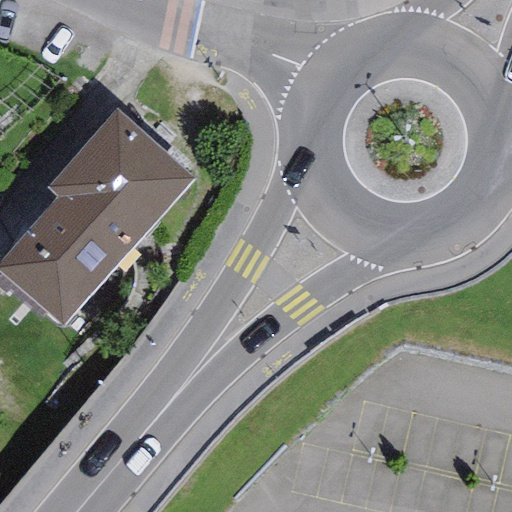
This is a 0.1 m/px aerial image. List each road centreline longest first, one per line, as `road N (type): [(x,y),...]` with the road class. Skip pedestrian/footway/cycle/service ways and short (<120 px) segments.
road 1 (secondary): [(343,203),(69,511)]
road 2 (unknown): [(131,4),(0,216)]
road 3 (residential): [(111,0),(212,30),(336,84)]
road 4 (secondary): [(343,203),(378,226),(421,231),(477,202),(497,165)]
road 5 (secondary): [(452,59),(399,49),(364,60),(336,84)]
road 6 (secondary): [(336,84),(317,145),(343,203)]
road 7 (secondary): [(497,165),(496,112),(480,81),(452,59)]
